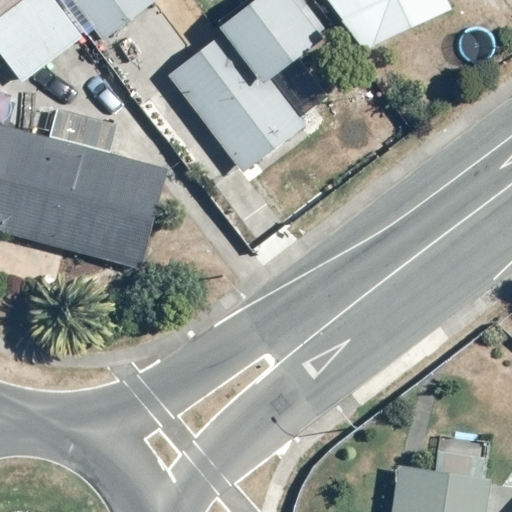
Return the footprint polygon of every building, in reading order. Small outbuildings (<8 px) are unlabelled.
[(0,0),(0,20),(25,0),(0,0)] [(61,0),(25,0),(0,20),(0,59),(21,87),(89,35),(61,0)] [(156,0),(72,0),(105,41),(156,0)] [(223,34),(171,74),(244,170),(304,124),(270,80),(325,38),(295,0),(252,0),(217,27),(223,34)] [(328,0),(358,60),(458,11),(452,0),(328,0)] [(0,233),(141,271),(168,168),(0,124),(0,233)] [(489,511),(494,477),(399,464),(392,511),(489,511)]
